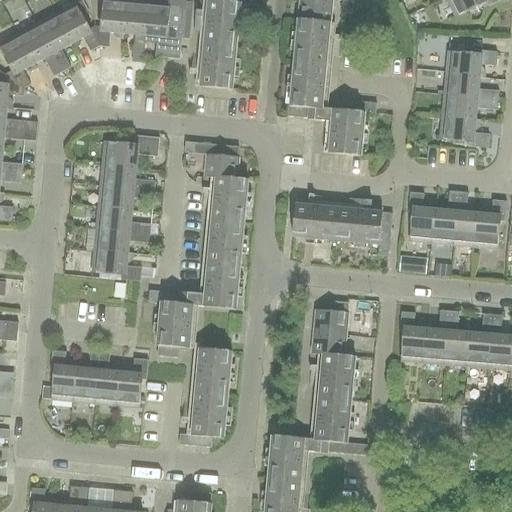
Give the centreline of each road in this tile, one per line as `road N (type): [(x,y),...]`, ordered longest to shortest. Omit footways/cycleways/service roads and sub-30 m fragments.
road 1 (residential): [(41,239),(52,116),(273,135),(270,177)]
road 2 (residential): [(261,277),(511,295)]
road 3 (residential): [(270,177),(379,187),(399,170),(503,184)]
road 4 (residential): [(238,465),(261,277)]
road 5 (residential): [(24,449),(163,461)]
